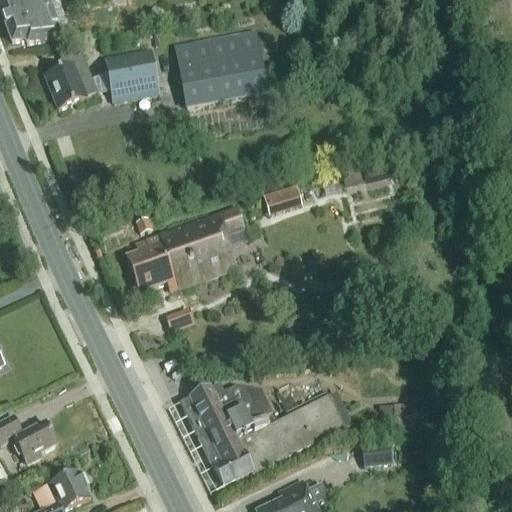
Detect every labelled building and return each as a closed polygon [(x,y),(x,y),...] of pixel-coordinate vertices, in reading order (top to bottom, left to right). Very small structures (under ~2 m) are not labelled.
[(17,0),(18,1),(0,3),(0,14),(2,21),(51,14),(61,11),(57,0),(17,0)] [(51,14),(2,21),(4,26),(12,47),(26,45),(27,49),(61,43),(57,32),(68,28),(61,11),(51,14)] [(187,114),(267,99),(255,36),(175,51),(187,114)] [(61,58),(63,73),(44,80),(58,115),(88,103),(87,101),(98,97),(80,55),(61,58)] [(114,107),(157,100),(150,56),(106,64),(114,107)] [(263,199),(269,219),(302,209),(296,189),(263,199)] [(126,261),(138,297),(167,287),(170,295),(236,272),(224,240),(243,233),(236,213),(135,248),(138,256),(126,261)] [(147,217),(135,221),(139,236),(151,232),(147,217)] [(174,315),(177,332),(203,327),(200,309),(174,315)] [(345,434),(344,433),(352,429),(336,397),(278,426),(261,393),(237,389),(223,396),(219,388),(211,392),(190,403),(181,408),(199,444),(199,443),(214,472),(215,472),(224,491),(249,479),(251,481),(345,434)] [(393,408),(394,434),(415,432),(413,407),(393,408)] [(40,459),(57,449),(44,426),(22,438),(13,420),(0,427),(0,450),(13,443),(27,470),(42,462),(40,459)] [(389,448),(361,450),(363,471),(391,469),(389,448)] [(0,480),(10,475),(2,460),(0,461),(0,480)] [(69,511),(90,502),(84,489),(86,488),(80,477),(79,478),(77,474),(49,488),(34,495),(41,511),(69,511)] [(316,511),(302,485),(277,497),(281,503),(262,511),(316,511)]
